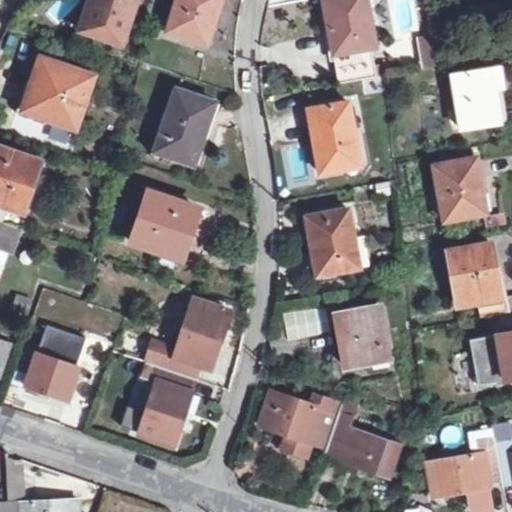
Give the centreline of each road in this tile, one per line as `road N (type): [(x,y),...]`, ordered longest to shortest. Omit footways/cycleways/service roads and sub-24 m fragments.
road 1 (residential): [(253,0),(249,103),(271,212),(261,303),(203,499)]
road 2 (residential): [(0,429),(203,499)]
